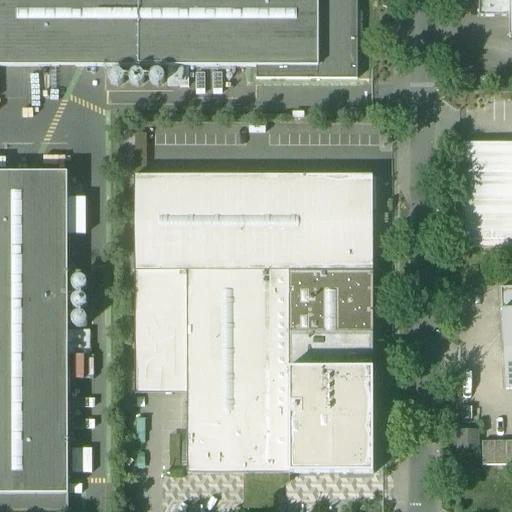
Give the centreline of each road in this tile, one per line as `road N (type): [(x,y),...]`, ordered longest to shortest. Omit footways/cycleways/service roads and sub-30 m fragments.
road 1 (unclassified): [(443,511),(436,0)]
road 2 (unknown): [(143,492),(413,490)]
